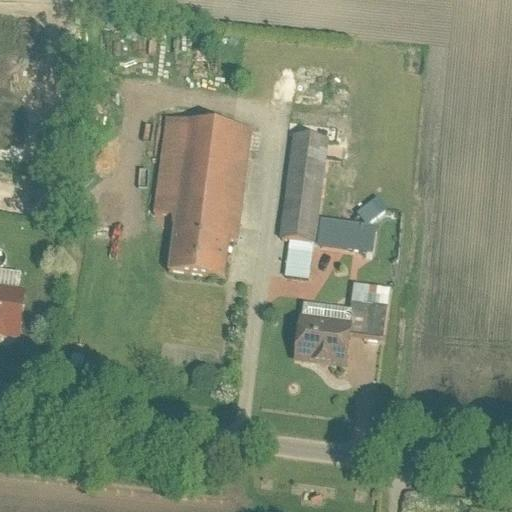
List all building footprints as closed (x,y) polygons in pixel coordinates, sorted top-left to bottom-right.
[(266,231),(285,234),(279,268),(307,273),(331,130),(284,122),(266,231)] [(169,225),(162,283),(214,290),(220,251),(228,252),(243,138),(160,127),(147,222),(169,225)] [(371,229),(391,213),(381,199),(360,216),(371,229)] [(0,335),(14,338),(19,288),(0,285),(0,335)] [(286,359),(345,368),(350,333),(378,337),(383,304),(351,300),(348,319),(292,311),(286,359)]
